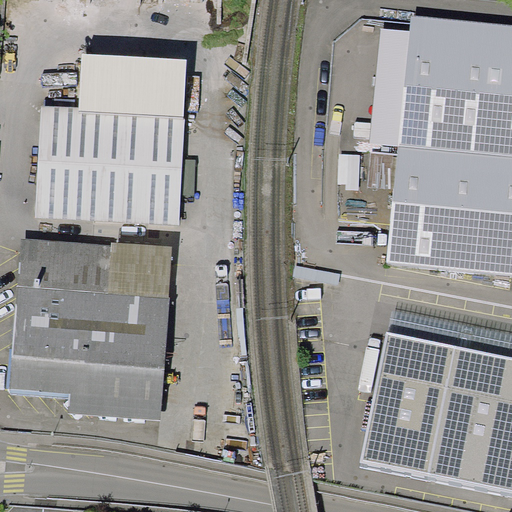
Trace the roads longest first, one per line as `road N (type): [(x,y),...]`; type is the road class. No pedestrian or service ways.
road 1 (unclassified): [(316,511),(142,476),(0,464)]
road 2 (unknown): [(16,98),(66,131),(213,141)]
